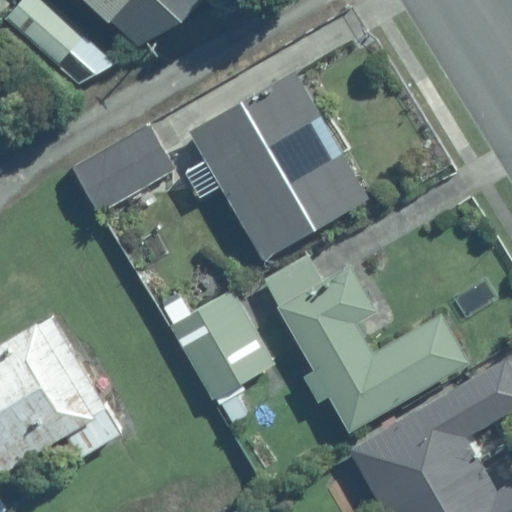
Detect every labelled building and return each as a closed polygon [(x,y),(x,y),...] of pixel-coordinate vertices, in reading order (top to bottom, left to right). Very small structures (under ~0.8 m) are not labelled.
[(89,0),(151,57),(203,0),(89,0)] [(204,199),(229,186),(270,260),(375,203),(304,74),(196,133),(210,160),(189,171),(204,199)] [(158,120),(76,166),(104,215),(186,169),(158,120)] [(309,257),(268,281),(320,372),(309,378),(324,405),(335,398),(354,432),(473,364),(447,318),(378,357),(360,326),(384,312),(355,261),(321,280),(309,257)] [(188,296),(163,309),(227,428),(251,415),(239,392),(279,370),(235,288),(195,310),(188,296)] [(0,511),(14,511),(17,511),(1,483),(75,440),(86,458),(130,433),(60,309),(0,343),(0,511)] [(511,409),(511,375),(503,360),(394,422),(390,417),(379,423),(382,429),(345,450),(380,511),(384,511),(478,465),(462,439),(511,409)] [(478,465),(384,511),(511,511),(511,480),(491,491),(478,465)]
